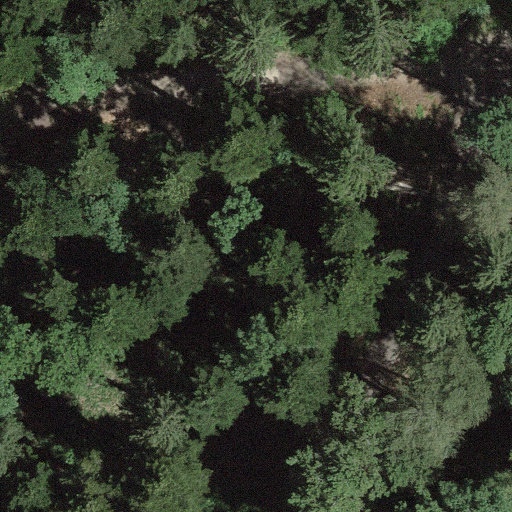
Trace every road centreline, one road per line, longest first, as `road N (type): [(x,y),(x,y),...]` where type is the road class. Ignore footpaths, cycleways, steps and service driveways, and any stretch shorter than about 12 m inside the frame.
road 1 (track): [(511,43),(403,439),(339,511)]
road 2 (track): [(273,54),(0,37)]
road 3 (track): [(510,44),(273,54)]
